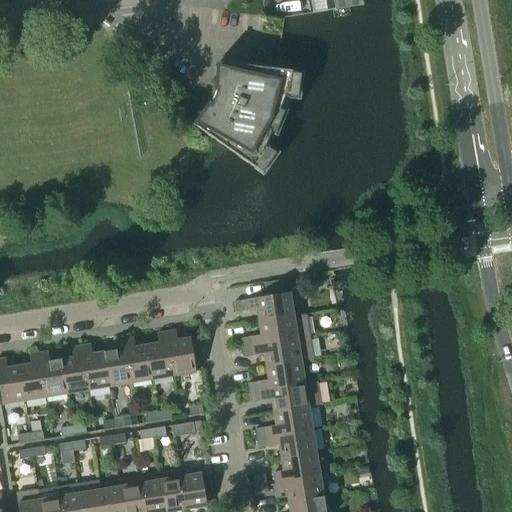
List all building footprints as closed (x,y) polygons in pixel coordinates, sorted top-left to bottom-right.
[(324,0),(326,10),(326,11),(362,6),(360,0),(324,0)] [(215,89),(210,104),(208,103),(194,124),(193,124),(192,125),(209,137),(214,141),(217,143),(254,168),(255,167),(263,172),(276,153),(268,148),(269,147),(266,145),(271,132),(275,134),(284,112),(280,110),(285,98),(288,98),(288,96),(297,97),(300,74),(291,73),(291,71),(277,69),(275,69),(217,62),(217,64),(214,89),(215,89)] [(264,284),(266,296),(281,294),(279,282),(264,284)] [(256,310),(258,323),(293,317),(289,293),(234,302),(235,313),(256,310)] [(240,339),(241,349),(309,337),(305,315),(293,317),(258,323),(260,336),(240,339)] [(175,331),(166,333),(173,377),(195,373),(190,339),(177,341),(175,331)] [(158,344),(146,346),(152,380),(173,377),(166,333),(156,334),(158,344)] [(263,355),(265,368),(300,362),(312,360),(309,337),(241,349),(243,358),(263,355)] [(133,338),(123,340),(130,384),(152,380),(146,346),(134,348),(133,338)] [(115,351),(103,353),(109,387),(130,384),(123,340),(114,341),(115,351)] [(90,345),(81,347),(88,391),(109,387),(103,353),(92,355),(90,345)] [(73,358),(61,360),(67,394),(88,391),(81,347),(71,348),(73,358)] [(48,352),(38,354),(45,398),(67,394),(61,360),(49,362),(48,352)] [(30,365),(18,367),(24,401),(45,398),(38,354),(29,355),(30,365)] [(24,401),(18,367),(7,369),(5,359),(0,360),(0,394),(2,405),(24,401)] [(247,384),(249,394),(304,384),(300,362),(265,368),(268,381),(247,384)] [(271,400),(273,413),(308,407),(320,405),(316,382),(304,384),(249,394),(250,403),(271,400)] [(188,408),(189,416),(202,414),(201,406),(188,408)] [(255,430),(256,439),(312,430),(308,407),(273,413),(275,426),(255,430)] [(170,411),(157,413),(159,421),(171,419),(170,411)] [(159,421),(157,413),(145,415),(146,424),(159,421)] [(127,418),(114,420),(116,428),(128,426),(127,418)] [(116,428),(114,420),(102,422),(103,431),(116,428)] [(171,426),(173,437),(194,434),(193,423),(171,426)] [(84,425),(72,427),(73,435),(86,433),(84,425)] [(73,435),(72,427),(59,429),(61,437),(73,435)] [(164,427),(151,430),(153,438),(165,436),(164,427)] [(153,438),(151,430),(139,432),(140,440),(153,438)] [(278,445),(280,458),(315,452),(312,430),(256,439),(258,449),(278,445)] [(42,432),(29,434),(31,442),(43,440),(42,432)] [(31,442),(29,434),(17,436),(18,444),(31,442)] [(124,434),(111,436),(113,445),(125,443),(124,434)] [(113,445),(111,436),(99,438),(100,447),(113,445)] [(83,441),(71,443),(72,451),(85,449),(83,441)] [(72,451),(71,443),(58,445),(60,453),(72,451)] [(43,447),(31,449),(32,458),(45,456),(43,447)] [(32,458),(31,449),(18,451),(20,460),(32,458)] [(273,473),(275,482),(319,475),(315,452),(280,458),(282,471),(273,473)] [(200,468),(178,471),(185,510),(206,506),(200,468)] [(178,471),(158,475),(164,511),(172,511),(185,510),(178,471)] [(253,476),(254,486),(266,484),(264,474),(253,476)] [(164,511),(158,475),(138,478),(143,511),(164,511)] [(286,490),(288,503),(323,497),(319,475),(275,482),(276,492),(286,490)] [(118,481),(119,487),(123,511),(143,511),(138,478),(118,481)] [(97,481),(77,484),(81,511),(102,511),(99,490),(97,481)] [(81,511),(77,484),(57,487),(61,511),(81,511)] [(266,484),(254,486),(256,495),(267,493),(266,484)] [(61,511),(57,487),(37,491),(40,511),(61,511)] [(123,511),(119,487),(99,490),(102,511),(123,511)] [(40,511),(37,491),(16,494),(18,511),(40,511)] [(325,511),(323,497),(288,503),(289,511),(325,511)]
